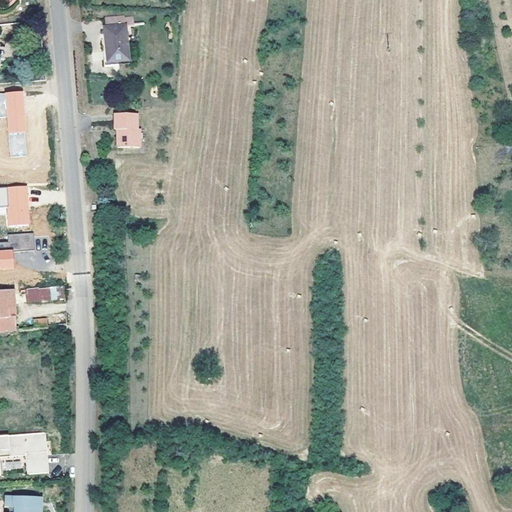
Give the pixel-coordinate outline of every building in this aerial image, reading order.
[(125,18),(126,28),(135,27),(133,17),(125,18)] [(104,21),(106,38),(109,64),(118,63),(121,62),(131,61),(126,28),(125,18),(121,19),(104,21)] [(109,64),(106,38),(103,38),(106,67),(119,65),(118,63),(109,64)] [(28,155),(23,91),(0,92),(0,116),(7,116),(10,157),(28,155)] [(128,106),(138,106),(139,96),(128,96),(128,106)] [(117,147),(120,147),(139,147),(140,128),(137,128),(137,115),(120,114),(114,114),(114,129),(119,129),(119,135),(117,135),(117,147)] [(27,185),(0,187),(0,206),(6,206),(7,227),(30,225),(27,185)] [(0,287),(15,286),(11,259),(0,260),(0,287)] [(65,294),(65,283),(47,285),(48,295),(65,294)] [(16,288),(0,288),(0,328),(16,328),(16,288)] [(46,315),(37,316),(38,325),(47,324),(46,315)] [(37,432),(0,434),(0,455),(17,455),(19,474),(40,472),(37,432)] [(29,497),(0,496),(0,507),(1,507),(0,511),(33,511),(34,507),(29,507),(29,497)]
